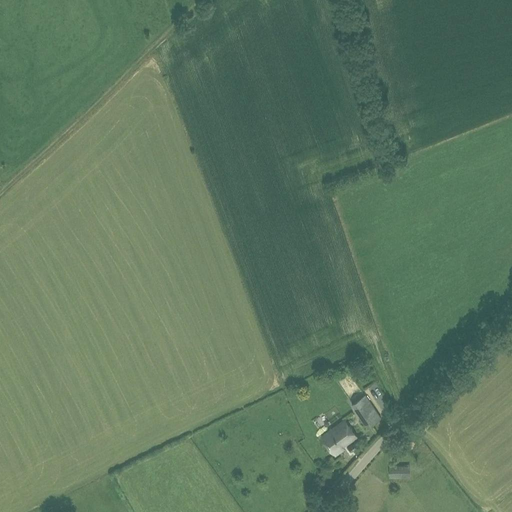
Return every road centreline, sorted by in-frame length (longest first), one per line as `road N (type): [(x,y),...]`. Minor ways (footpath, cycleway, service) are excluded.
road 1 (unclassified): [(321,511),(511,307)]
road 2 (track): [(0,189),(201,0)]
